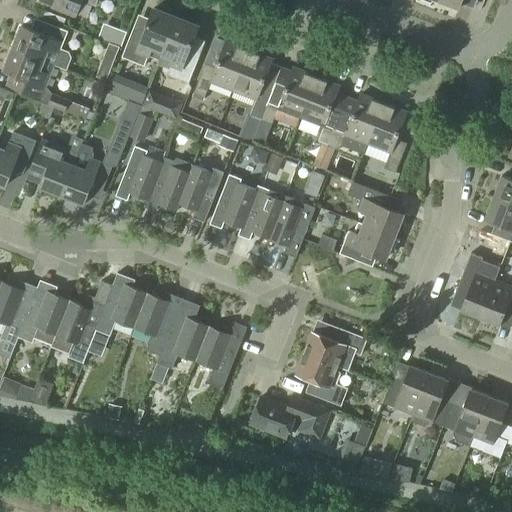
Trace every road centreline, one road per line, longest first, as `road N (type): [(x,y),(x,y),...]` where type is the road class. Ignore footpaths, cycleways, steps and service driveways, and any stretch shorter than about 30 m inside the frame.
road 1 (residential): [(474,58),(453,201),(413,317),(422,336),(511,371)]
road 2 (residential): [(265,380),(290,305),(138,244),(0,228)]
road 3 (secondary): [(288,511),(0,461)]
road 4 (tertiary): [(325,0),(474,58)]
